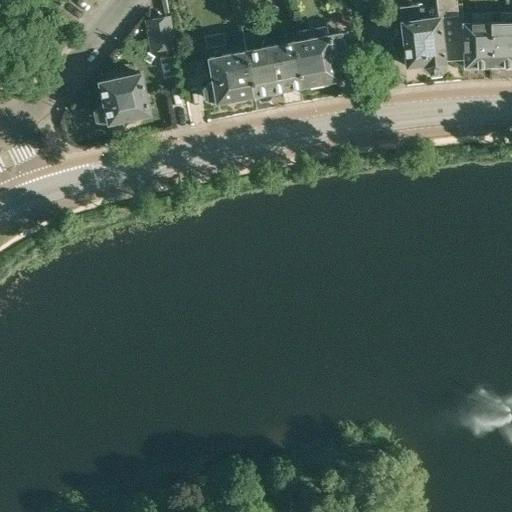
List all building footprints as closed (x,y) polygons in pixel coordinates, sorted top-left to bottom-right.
[(440,71),(445,60),(463,60),(463,64),(462,12),(461,3),(456,3),(455,0),(434,0),(435,16),(420,16),(418,4),(398,7),(407,65),(422,63),(430,71),(440,71)] [(511,11),(490,12),(491,64),(502,64),(505,68),(511,68),(511,11)] [(490,12),(462,12),(463,64),(491,64),(490,12)] [(173,46),(168,17),(146,21),(151,50),(173,46)] [(243,32),(245,41),(254,93),(255,93),(256,96),(261,100),(268,98),(272,92),(271,90),(301,85),(293,41),(267,46),(262,22),(248,25),(249,31),(243,32)] [(294,41),(293,41),(301,85),(339,77),(347,71),(340,32),(329,34),(327,25),(292,31),(294,41)] [(206,49),(208,57),(212,80),(203,87),(205,98),(215,101),(254,93),(245,41),(206,49)] [(106,122),(149,113),(140,71),(98,81),(103,103),(93,110),(96,120),(106,122)]
